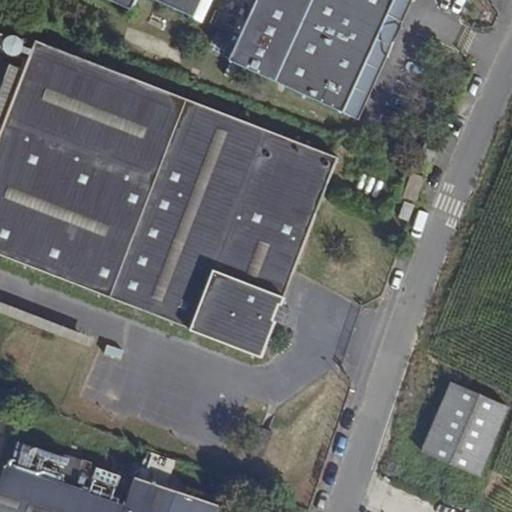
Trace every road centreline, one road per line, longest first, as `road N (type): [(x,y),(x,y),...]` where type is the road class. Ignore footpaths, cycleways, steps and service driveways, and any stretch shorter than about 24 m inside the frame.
road 1 (unclassified): [(343,511),(429,247),(511,66)]
road 2 (unknown): [(161,345),(233,361),(273,358),(404,324)]
